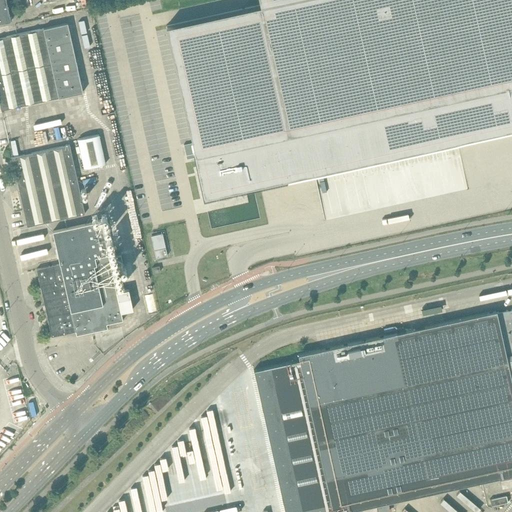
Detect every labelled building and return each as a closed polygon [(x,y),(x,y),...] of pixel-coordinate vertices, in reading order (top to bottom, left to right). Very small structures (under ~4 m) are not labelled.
[(0,0),(0,22),(6,21),(11,20),(6,0),(0,0)] [(511,0),(258,0),(260,5),(166,25),(204,198),(511,130),(511,0)] [(0,37),(0,105),(1,110),(83,92),(67,23),(0,37)] [(99,134),(77,139),(84,169),(105,164),(99,134)] [(12,157),(19,192),(77,179),(69,145),(12,157)] [(19,192),(27,227),(85,214),(77,179),(19,192)] [(247,194),(228,196),(229,205),(248,203),(247,194)] [(128,289),(116,292),(111,267),(123,264),(121,255),(109,257),(100,220),(52,231),(59,264),(36,269),(51,336),(75,331),(76,335),(107,329),(106,324),(123,321),(121,312),(133,309),(128,289)] [(167,256),(165,247),(162,233),(151,236),(156,258),(167,256)] [(511,309),(497,313),(506,356),(511,354),(511,309)] [(325,349),(298,354),(299,360),(333,511),(342,511),(343,511),(376,505),(377,511),(378,511),(390,510),(388,502),(424,494),(433,492),(511,474),(511,382),(510,374),(506,356),(497,313),(496,311),(406,331),(325,349)] [(232,473),(231,481),(241,483),(242,475),(232,473)] [(491,505),(508,503),(507,496),(491,498),(491,505)]
